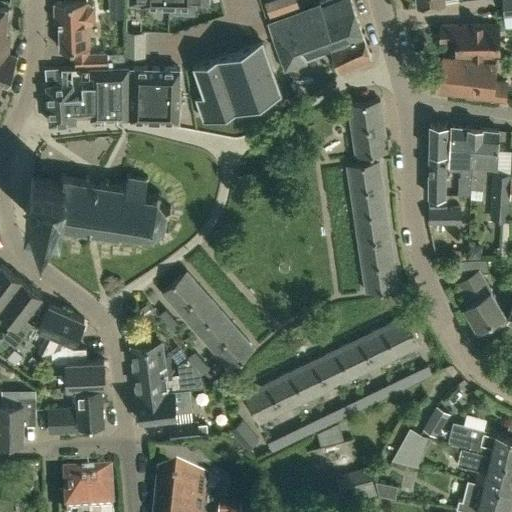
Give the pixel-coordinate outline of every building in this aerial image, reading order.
[(297,0),(268,0),(265,1),(270,16),(299,5),(297,0)] [(305,59),(300,44),(318,38),(322,49),(330,46),(340,71),(371,57),(351,0),(347,0),(323,9),(320,2),(267,21),(284,68),(305,59)] [(511,0),(501,0),(503,16),(511,15),(511,0)] [(75,49),(76,67),(125,66),(125,52),(90,53),(89,24),(95,20),(94,8),(89,5),(89,1),(55,2),(56,21),(60,21),(61,50),(75,49)] [(0,61),(3,52),(9,54),(10,41),(5,41),(9,7),(0,6),(0,61)] [(511,15),(503,16),(504,27),(511,26),(511,15)] [(497,56),(496,23),(440,26),(440,42),(457,41),(458,57),(497,56)] [(145,31),(126,30),(125,55),(145,56),(145,31)] [(240,49),(257,99),(280,91),(262,41),(240,49)] [(240,49),(217,57),(234,107),(257,99),(240,49)] [(0,81),(4,83),(8,84),(17,57),(9,54),(3,52),(0,61),(0,81)] [(204,117),(234,107),(217,57),(195,65),(206,96),(198,98),(204,117)] [(508,81),(493,79),(495,65),(457,60),(444,58),(440,91),(491,98),(491,99),(505,100),(508,81)] [(76,67),(55,68),(56,79),(56,83),(47,84),(51,123),(51,125),(77,124),(76,118),(92,117),(92,121),(130,122),(131,66),(125,66),(76,67)] [(155,66),(132,66),(130,118),(154,119),(155,66)] [(154,119),(178,119),(179,66),(155,66),(154,119)] [(55,68),(45,68),(45,69),(46,79),(56,79),(55,68)] [(352,130),(383,125),(380,100),(349,104),(352,130)] [(446,125),(429,124),(428,196),(444,196),(446,125)] [(383,125),(352,130),(356,155),(387,151),(383,125)] [(450,125),(448,160),(448,169),(460,170),(459,175),(458,175),(457,194),(470,194),(471,188),(471,179),(470,179),(473,128),(450,125)] [(482,189),(484,165),(496,166),(497,149),(498,131),(473,128),(470,179),(471,179),(471,188),(482,189)] [(351,190),(382,186),(379,160),(347,165),(351,190)] [(26,214),(57,220),(56,224),(52,227),(54,230),(60,226),(77,229),(76,235),(80,235),(81,230),(84,230),(96,232),(96,237),(101,238),(101,233),(116,236),(115,240),(120,241),(121,236),(122,236),(123,231),(134,233),(134,238),(138,238),(139,234),(149,235),(151,241),(154,240),(153,234),(162,227),(167,229),(169,226),(165,223),(166,212),(171,210),(170,207),(165,208),(160,199),(162,194),(158,192),(156,197),(146,195),(147,189),(145,189),(147,183),(150,179),(148,177),(144,181),(131,178),(128,174),(126,176),(128,180),(128,183),(123,182),(123,186),(108,184),(109,180),(105,179),(104,184),(89,181),(90,176),(85,176),(85,180),(65,177),(63,174),(60,176),(63,180),(62,183),(31,177),(24,214),(26,214)] [(490,218),(501,219),(505,220),(509,175),(495,174),(494,174),(490,218)] [(382,186),(351,190),(355,216),(386,211),(382,186)] [(461,207),(428,207),(428,224),(461,224),(461,207)] [(386,211),(355,216),(358,241),(390,237),(386,211)] [(362,266),(393,262),(390,237),(358,241),(362,266)] [(503,314),(478,270),(485,270),(485,259),(451,261),(461,280),(459,281),(470,302),(463,306),(476,330),(503,314)] [(393,262),(362,266),(366,292),(397,288),(393,262)] [(0,307),(21,280),(1,264),(0,265),(0,307)] [(179,312),(204,290),(186,271),(162,292),(179,312)] [(15,346),(31,325),(23,318),(41,295),(21,280),(0,307),(0,312),(14,323),(3,337),(15,346)] [(196,331),(220,310),(204,290),(179,312),(196,331)] [(42,352),(47,352),(48,350),(73,349),(72,343),(83,320),(48,304),(38,328),(47,331),(38,350),(42,352)] [(163,308),(157,314),(165,323),(170,317),(163,308)] [(213,350),(237,329),(220,310),(196,331),(213,350)] [(383,327),(397,355),(420,344),(406,315),(383,327)] [(171,317),(164,324),(172,332),(178,326),(171,317)] [(374,366),(397,355),(383,327),(360,338),(374,366)] [(237,329),(213,350),(230,370),(255,348),(237,329)] [(350,377),(374,366),(360,338),(337,349),(350,377)] [(168,393),(168,391),(166,378),(170,377),(168,357),(164,357),(162,342),(131,346),(137,396),(168,393)] [(85,348),(73,349),(48,350),(47,352),(51,351),(52,359),(55,363),(61,362),(66,362),(67,388),(103,385),(105,385),(103,359),(86,361),(85,348)] [(314,360),(327,388),(350,377),(337,349),(314,360)] [(195,365),(202,359),(194,350),(188,357),(195,365)] [(178,364),(180,385),(180,390),(190,388),(208,386),(188,358),(178,364)] [(202,359),(195,365),(203,373),(210,367),(202,359)] [(304,400),(327,388),(314,360),(291,371),(304,400)] [(432,373),(428,364),(412,372),(416,380),(432,373)] [(304,400),(291,371),(268,382),(281,411),(304,400)] [(402,377),(406,385),(416,380),(412,372),(402,377)] [(406,385),(402,377),(392,382),(396,390),(406,385)] [(258,422),(281,411),(268,382),(244,394),(258,422)] [(396,390),(392,382),(381,387),(385,395),(396,390)] [(103,385),(67,388),(68,388),(76,388),(77,406),(48,408),(50,432),(92,430),(91,423),(105,422),(103,385)] [(381,387),(371,392),(375,400),(385,395),(381,387)] [(176,410),(188,409),(192,408),(190,388),(180,390),(173,391),(168,391),(168,393),(137,396),(136,397),(139,422),(177,418),(176,410)] [(361,397),(365,405),(375,400),(371,392),(361,397)] [(365,405),(361,397),(351,402),(355,410),(365,405)] [(1,405),(1,443),(23,443),(23,425),(36,425),(36,398),(20,398),(20,405),(1,405)] [(340,407),(344,415),(355,410),(351,402),(340,407)] [(423,427),(437,435),(450,412),(436,404),(423,427)] [(330,412),(334,420),(344,415),(340,407),(330,412)] [(320,417),(324,425),(334,420),(330,412),(320,417)] [(320,417),(310,422),(314,430),(324,425),(320,417)] [(230,429),(231,431),(246,449),(259,439),(242,419),(230,429)] [(199,436),(199,434),(208,433),(207,422),(198,424),(198,420),(169,422),(171,439),(199,436)] [(299,427),(303,435),(314,430),(310,422),(299,427)] [(489,457),(511,463),(511,437),(495,433),(453,422),(447,442),(461,446),(490,454),(489,457)] [(409,426),(391,459),(404,463),(420,433),(409,426)] [(303,435),(299,427),(289,431),(293,440),(303,435)] [(293,440),(289,431),(279,436),(283,445),(293,440)] [(268,441),(272,450),(283,445),(279,436),(268,441)] [(511,491),(511,463),(489,457),(490,454),(461,446),(457,463),(486,470),(482,483),(511,491)] [(336,475),(344,503),(379,494),(370,465),(336,475)] [(87,475),(89,510),(113,509),(110,473),(108,473),(106,470),(99,471),(97,474),(87,475)] [(89,511),(89,510),(87,475),(78,475),(76,472),(69,472),(67,476),(64,476),(66,511),(78,511),(77,511),(89,511)] [(202,511),(206,478),(158,473),(155,507),(154,511),(202,511)] [(395,495),(398,483),(376,478),(379,492),(395,495)] [(510,511),(511,506),(511,491),(482,483),(467,479),(463,494),(460,493),(456,507),(472,511),(510,511)]
